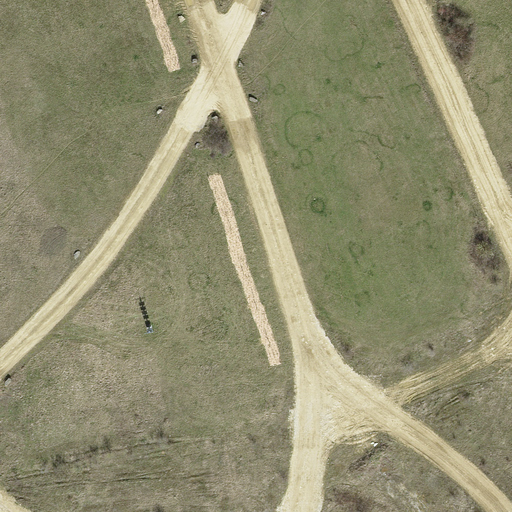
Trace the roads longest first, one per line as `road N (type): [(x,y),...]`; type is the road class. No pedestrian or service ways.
road 1 (track): [(496,511),(457,467),(367,406),(309,344),(196,0)]
road 2 (track): [(0,368),(138,213),(249,0)]
road 3 (track): [(293,511),(294,483),(321,437),(511,334)]
road 4 (track): [(511,239),(408,0)]
